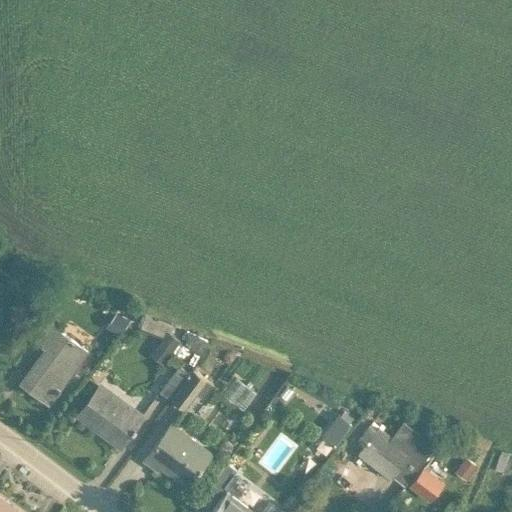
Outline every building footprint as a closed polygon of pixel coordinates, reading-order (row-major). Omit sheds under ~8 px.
[(0,319),(25,289),(0,269),(0,319)] [(109,324),(113,311),(100,307),(96,320),(109,324)] [(52,398),(92,345),(50,313),(34,334),(46,344),(22,376),(52,398)] [(187,412),(206,385),(173,363),(155,390),(187,412)] [(78,408),(124,442),(150,407),(104,373),(78,408)] [(308,429),(322,439),(341,415),(327,404),(308,429)] [(190,485),(217,446),(174,416),(147,455),(190,485)] [(394,489),(422,454),(379,420),(351,455),(394,489)] [(456,474),(468,461),(455,449),(443,462),(456,474)] [(208,511),(263,511),(265,510),(229,483),(208,511)] [(0,511),(33,511),(35,511),(0,485),(0,511)]
